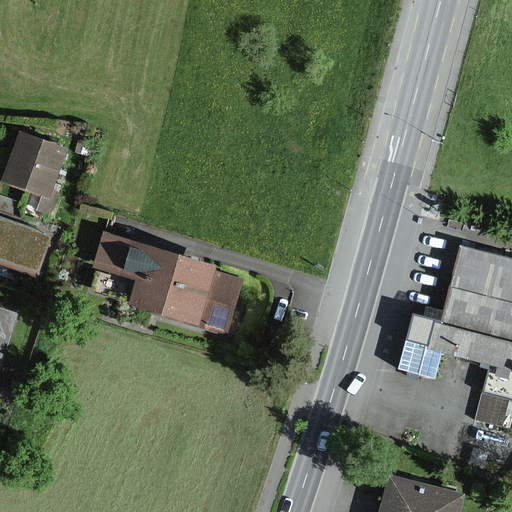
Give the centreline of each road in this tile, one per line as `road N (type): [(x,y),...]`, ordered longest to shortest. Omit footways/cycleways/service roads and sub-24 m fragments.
road 1 (primary): [(406,141),(295,511)]
road 2 (primary): [(406,141),(443,0)]
